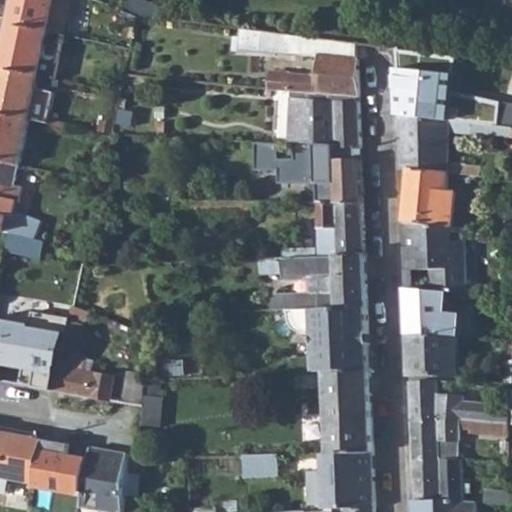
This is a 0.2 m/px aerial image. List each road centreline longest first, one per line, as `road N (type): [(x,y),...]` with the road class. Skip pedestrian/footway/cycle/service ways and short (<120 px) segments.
road 1 (residential): [(383,71),(397,511)]
road 2 (residential): [(0,403),(136,425)]
